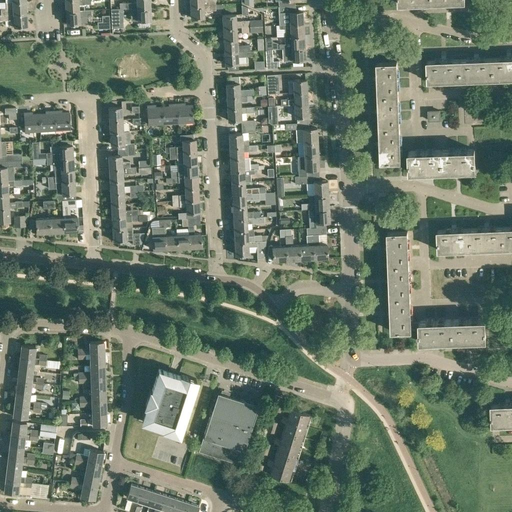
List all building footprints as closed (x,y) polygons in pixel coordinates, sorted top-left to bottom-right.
[(90,0),(66,0),(67,12),(91,10),(91,9),(80,10),(80,4),(84,4),(90,3),(90,0)] [(118,8),(129,8),(151,7),(150,0),(137,0),(137,2),(131,3),(131,2),(110,3),(111,9),(118,8)] [(0,15),(28,13),(27,1),(6,3),(6,8),(0,8),(1,14),(0,14),(0,15)] [(215,4),(191,5),(191,17),(205,16),(205,10),(209,10),(216,10),(216,8),(215,4)] [(295,5),(279,6),(279,12),(289,12),(289,19),(283,19),(283,24),(303,23),(302,11),(295,12),(295,5)] [(151,7),(129,8),(129,14),(132,13),(132,20),(138,20),(152,19),(151,7)] [(112,27),(123,27),(123,20),(118,20),(118,8),(111,9),(112,27)] [(91,10),(67,12),(67,24),(81,23),(81,16),(91,16),(91,10)] [(28,13),(0,15),(0,19),(8,20),(8,27),(28,25),(28,13)] [(222,15),(223,27),(237,26),(241,26),(248,26),(248,20),(236,20),(236,14),(222,15)] [(97,28),(110,28),(109,15),(102,15),(102,21),(97,21),(97,28)] [(303,23),(283,24),(280,24),(280,28),(285,28),(285,36),(304,35),(303,23)] [(237,26),(223,27),(224,39),(237,39),(237,26)] [(304,35),(285,36),(286,42),(278,42),(279,48),(291,48),(304,47),(304,35)] [(237,39),(224,39),(224,51),(249,50),(249,44),(237,45),(237,39)] [(304,47),(291,48),(291,60),(305,59),(304,47)] [(249,50),(224,51),(225,64),(238,63),(238,56),(253,56),(253,50),(249,50)] [(265,55),(266,61),(266,68),(279,67),(278,55),(265,55)] [(511,77),(511,56),(492,57),(493,78),(511,77)] [(493,78),(492,57),(460,58),(460,79),(493,78)] [(460,79),(460,58),(441,59),(427,60),(428,80),(460,79)] [(377,62),(377,73),(378,76),(378,79),(378,81),(378,95),(398,94),(398,83),(397,72),(397,61),(377,62)] [(267,76),(267,78),(268,93),(279,93),(279,81),(278,75),(267,76)] [(306,80),(293,80),(288,81),(288,92),(293,92),(307,92),(306,80)] [(226,84),(227,96),(253,94),(253,88),(240,89),(239,83),(226,84)] [(294,98),(287,99),(287,98),(280,99),(281,105),(288,105),(294,104),(307,104),(307,92),(293,92),(294,98)] [(253,94),(227,96),(227,108),(241,107),(240,101),(253,100),(253,94)] [(380,128),(400,127),(398,94),(378,95),(379,109),(379,112),(379,114),(380,128)] [(185,101),(177,102),(179,123),(193,122),(192,103),(185,103),(185,101)] [(168,104),(161,105),(162,124),(179,123),(177,102),(168,102),(168,104)] [(147,103),(147,105),(148,125),(162,124),(161,105),(155,105),(155,103),(147,103)] [(292,118),(292,123),(308,122),(307,104),(294,104),(295,116),(296,116),(297,118),(292,118)] [(241,107),(227,108),(228,120),(241,119),(241,112),(254,112),(254,106),(241,107)] [(109,108),(109,120),(123,119),(122,107),(109,108)] [(62,108),(55,109),(56,130),(70,129),(69,110),(62,110),(62,108)] [(46,111),(38,112),(39,131),(56,130),(55,109),(46,109),(46,111)] [(24,110),(24,113),(26,132),(39,131),(38,112),(33,112),(33,110),(24,110)] [(440,111),(435,111),(428,111),(429,120),(440,120),(440,111)] [(271,124),(277,123),(277,114),(268,115),(268,121),(271,124)] [(123,119),(109,120),(110,132),(123,131),(123,119)] [(308,122),(292,123),(297,123),(297,129),(296,129),(296,142),(303,141),(303,142),(317,141),(316,127),(309,128),(308,122)] [(400,151),(400,127),(380,128),(380,144),(380,146),(381,161),(401,160),(400,151)] [(123,131),(110,132),(111,144),(116,144),(117,149),(118,149),(118,150),(123,150),(127,149),(127,143),(130,143),(129,130),(123,131)] [(229,134),(230,146),(249,145),(248,139),(242,139),(242,133),(229,134)] [(176,152),(183,152),(196,151),(196,139),(182,140),(182,146),(176,146),(169,146),(169,153),(176,152)] [(317,141),(303,142),(304,155),(318,155),(317,141)] [(249,145),(230,146),(230,158),(243,157),(243,151),(256,150),(256,144),(249,145)] [(46,152),(46,158),(74,157),(73,145),(60,145),(60,151),(46,152)] [(475,149),(442,150),(442,170),(456,170),(458,170),(461,170),(476,169),(475,149)] [(108,156),(109,168),(122,168),(122,167),(130,167),(129,161),(122,162),(122,155),(123,155),(123,150),(118,150),(118,156),(108,156)] [(442,150),(409,152),(409,172),(423,171),(426,171),(428,171),(442,170),(442,150)] [(183,152),(183,164),(197,163),(196,151),(183,152)] [(318,155),(304,155),(305,169),(306,169),(306,175),(319,174),(318,155)] [(74,157),(46,158),(46,159),(41,159),(41,164),(54,163),(54,170),(74,169),(74,157)] [(243,157),(230,158),(231,170),(244,169),(243,157)] [(27,160),(26,169),(37,169),(37,160),(27,160)] [(170,171),(171,177),(197,175),(197,163),(183,164),(177,164),(178,170),(170,171)] [(0,166),(0,180),(8,180),(8,179),(8,166),(0,166)] [(122,168),(109,168),(110,180),(123,180),(122,168)] [(48,176),(48,182),(56,182),(60,182),(75,181),(74,169),(54,170),(54,175),(48,176)] [(244,169),(231,170),(231,182),(245,181),(251,180),(250,173),(254,173),(254,169),(250,169),(244,169)] [(319,174),(306,175),(299,175),(295,176),(295,183),(313,182),(314,194),(328,193),(327,180),(319,180),(319,174)] [(171,177),(165,177),(166,182),(171,182),(184,182),(185,188),(198,187),(197,175),(171,177)] [(8,180),(0,180),(0,193),(9,193),(9,185),(21,184),(21,183),(21,179),(8,179),(8,180)] [(123,180),(110,180),(110,192),(124,192),(124,191),(129,191),(137,191),(136,184),(123,185),(123,180)] [(60,182),(61,194),(75,193),(75,181),(60,182)] [(245,181),(231,182),(232,194),(264,192),(264,186),(258,186),(245,187),(245,181)] [(172,195),(172,199),(172,201),(199,199),(198,187),(185,188),(185,194),(172,195)] [(124,192),(110,192),(111,204),(124,204),(124,192)] [(264,192),(232,194),(233,206),(246,205),(246,199),(259,198),(259,197),(268,197),(268,200),(274,199),(273,192),(264,192)] [(9,193),(0,193),(0,207),(10,207),(22,206),(22,203),(22,200),(10,201),(9,193)] [(301,208),(309,208),(314,208),(328,207),(328,193),(314,194),(308,194),(308,203),(301,203),(301,208)] [(62,199),(63,216),(64,231),(78,230),(77,216),(70,216),(69,207),(76,206),(76,198),(62,199)] [(199,199),(172,201),(172,206),(185,206),(186,218),(188,218),(199,218),(199,199)] [(124,204),(111,204),(112,217),(138,215),(138,214),(138,209),(125,209),(124,204)] [(246,205),(233,206),(233,218),(260,217),(260,216),(259,210),(246,211),(246,205)] [(10,207),(0,207),(0,221),(11,221),(10,207)] [(328,207),(314,208),(315,227),(325,226),(325,221),(329,220),(328,207)] [(14,226),(26,226),(25,214),(13,215),(14,226)] [(138,215),(112,217),(112,229),(126,228),(126,227),(125,221),(147,220),(147,214),(138,214),(138,215)] [(63,216),(50,217),(51,231),(64,231),(63,216)] [(260,217),(233,218),(234,230),(247,229),(247,223),(255,223),(264,222),(263,216),(260,216),(260,217)] [(50,217),(36,218),(29,219),(29,227),(37,227),(37,232),(51,231),(50,217)] [(158,236),(152,236),(153,249),(165,249),(164,236),(164,226),(163,219),(157,219),(158,236)] [(325,226),(315,227),(311,227),(313,258),(327,257),(326,243),(319,244),(318,234),(326,234),(325,226)] [(511,226),(502,227),(503,247),(511,246),(511,226)] [(126,228),(112,229),(113,241),(126,240),(126,239),(132,239),(132,244),(140,244),(139,232),(132,233),(132,227),(126,227),(126,228)] [(194,234),(193,227),(188,227),(188,234),(189,234),(189,247),(201,247),(201,233),(194,234)] [(307,245),(299,245),(300,259),(313,258),(311,227),(306,227),(307,245)] [(503,247),(502,227),(489,227),(484,227),(470,228),(471,248),(503,247)] [(471,248),(470,228),(457,229),(454,229),(451,229),(437,229),(438,250),(471,248)] [(247,229),(234,230),(235,242),(261,241),(261,234),(254,235),(248,235),(247,229)] [(388,265),(408,264),(407,231),(387,232),(387,246),(388,249),(388,251),(388,265)] [(188,234),(176,235),(177,248),(189,247),(189,234),(188,234)] [(176,235),(164,236),(165,249),(177,248),(176,235)] [(266,240),(261,241),(235,242),(235,254),(249,253),(248,246),(257,245),(257,257),(263,257),(266,240)] [(299,245),(285,246),(286,260),(300,259),(299,245)] [(285,246),(272,247),(268,247),(267,255),(272,255),(273,261),(286,260),(285,246)] [(390,297),(410,297),(408,264),(388,265),(389,279),(389,281),(389,282),(390,297)] [(411,330),(411,323),(410,297),(390,297),(390,311),(390,313),(390,315),(391,330),(400,330),(411,330)] [(485,338),(485,319),(451,320),(452,339),(485,338)] [(419,341),(452,339),(451,320),(418,322),(418,323),(419,329),(419,341)] [(90,342),(91,353),(104,353),(104,341),(90,342)] [(21,345),(20,357),(34,358),(36,346),(21,345)] [(91,365),(105,365),(104,353),(91,353),(91,359),(91,365)] [(46,360),(39,359),(34,358),(20,357),(19,368),(33,370),(34,363),(45,364),(46,360)] [(46,359),(46,360),(45,365),(45,366),(58,368),(59,360),(46,359)] [(105,365),(91,365),(91,377),(105,377),(105,365)] [(17,380),(32,382),(33,370),(19,368),(17,380)] [(151,390),(142,420),(179,433),(186,411),(187,411),(190,401),(189,401),(196,378),(181,374),(181,375),(178,374),(168,371),(159,368),(153,390),(151,390)] [(105,377),(91,377),(92,389),(105,389),(105,377)] [(17,380),(16,392),(30,394),(31,387),(43,388),(44,383),(36,382),(32,382),(17,380)] [(92,389),(92,401),(106,401),(105,389),(92,389)] [(16,392),(15,404),(29,405),(30,394),(16,392)] [(217,393),(211,414),(210,414),(198,451),(240,464),(258,405),(217,393)] [(87,401),(79,401),(79,406),(92,406),(92,413),(106,413),(106,401),(92,401),(87,401)] [(511,403),(491,404),(491,424),(511,423),(511,403)] [(13,415),(28,417),(29,405),(15,404),(13,415)] [(305,437),(312,415),(291,408),(288,417),(283,415),(281,420),(286,422),(284,430),(305,437)] [(106,413),(92,413),(92,425),(106,424),(106,413)] [(13,420),(11,432),(29,434),(30,429),(26,428),(27,422),(13,420)] [(39,434),(45,435),(55,437),(55,431),(56,425),(41,423),(39,434)] [(298,459),(305,437),(284,430),(281,438),(276,437),(274,442),(279,444),(277,452),(298,459)] [(11,432),(10,444),(24,446),(25,439),(29,439),(29,434),(11,432)] [(8,456),(22,457),(24,446),(10,444),(8,456)] [(76,453),(75,458),(102,464),(104,452),(90,449),(89,455),(76,453)] [(291,481),(298,459),(277,452),(274,460),(269,459),(267,464),(272,465),(270,474),(291,481)] [(21,469),(22,462),(22,457),(8,456),(7,468),(21,469)] [(102,464),(75,458),(74,463),(87,465),(86,473),(100,475),(102,464)] [(21,469),(7,468),(6,479),(24,482),(24,476),(20,475),(21,469)] [(100,475),(86,473),(84,478),(83,484),(97,487),(100,475)] [(19,485),(23,486),(24,482),(6,479),(4,491),(18,493),(19,485)] [(81,496),(95,499),(97,487),(83,484),(82,488),(81,496)] [(129,489),(126,497),(132,499),(129,510),(134,511),(136,505),(136,504),(137,501),(138,501),(142,487),(130,484),(129,489)] [(142,487),(138,501),(149,504),(153,491),(142,487)] [(153,491),(149,504),(155,506),(153,511),(159,511),(165,495),(153,491)] [(165,495),(159,511),(163,511),(165,509),(172,511),(176,498),(165,495)] [(172,511),(184,511),(188,502),(176,498),(172,511)] [(196,511),(199,506),(188,502),(184,511),(196,511)]
